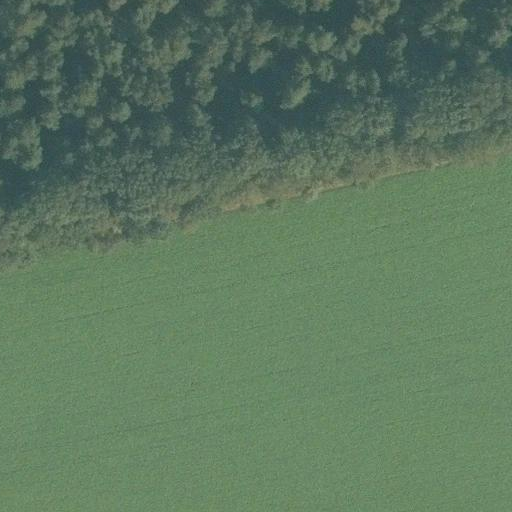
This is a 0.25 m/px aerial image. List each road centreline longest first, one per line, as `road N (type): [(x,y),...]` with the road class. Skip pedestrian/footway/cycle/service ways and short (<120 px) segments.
road 1 (track): [(0,250),(511,136)]
road 2 (track): [(511,59),(0,170)]
